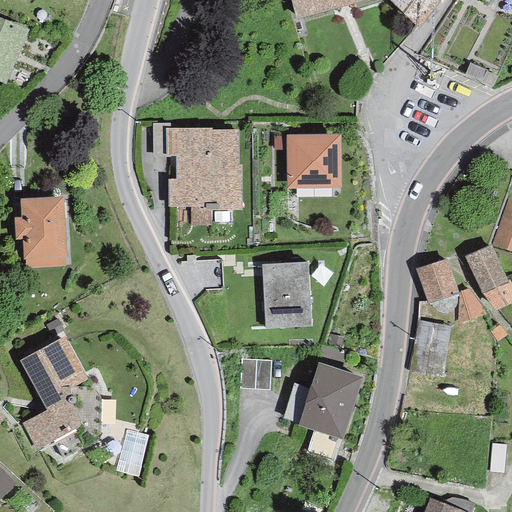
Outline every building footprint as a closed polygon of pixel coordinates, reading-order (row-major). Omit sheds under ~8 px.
[(291,0),(296,19),(368,0),(291,0)] [(388,0),(419,28),(440,0),(388,0)] [(28,30),(0,18),(0,82),(6,85),(28,30)] [(169,158),(169,156),(166,156),(165,129),(170,129),(169,123),(152,123),(152,158),(169,158)] [(170,129),(165,129),(166,156),(169,156),(175,156),(176,179),(167,179),(167,207),(190,207),(205,207),(205,211),(210,210),(241,210),(241,166),(238,166),(238,131),(211,132),(211,129),(170,129)] [(340,135),(286,135),(286,137),(286,150),(286,188),(340,188),(340,135)] [(286,150),(286,137),(273,137),(273,150),(286,150)] [(63,197),(19,199),(20,217),(13,217),(15,240),(22,240),(23,260),(25,260),(25,269),(64,267),(64,258),(66,258),(63,197)] [(511,199),(508,198),(491,245),(511,252),(511,199)] [(210,226),(210,210),(205,211),(205,207),(190,207),(190,227),(210,226)] [(507,281),(490,245),(464,257),(481,294),(507,282),(507,281)] [(445,258),(414,269),(427,305),(429,304),(430,305),(431,305),(433,308),(436,310),(439,313),(442,313),(446,313),(451,311),(454,308),(456,305),(457,301),(457,297),(459,296),(457,292),(445,258)] [(307,263),(262,265),(264,329),(310,327),(307,263)] [(511,285),(509,280),(507,281),(507,282),(481,294),(495,311),(511,302),(511,285)] [(468,289),(457,292),(459,296),(458,324),(486,316),(468,289)] [(450,327),(418,320),(408,373),(441,378),(450,327)] [(64,337),(19,361),(45,410),(21,423),(36,450),(82,426),(63,392),(87,379),(64,337)] [(271,360),(240,359),(239,389),(270,390),(271,360)] [(361,378),(317,363),(309,389),(298,423),(297,425),(341,440),(361,378)] [(298,423),(309,389),(293,384),(282,418),(298,423)] [(506,444),(491,443),(489,472),(504,474),(506,444)] [(0,468),(0,497),(15,483),(0,468)] [(463,511),(441,503),(428,498),(422,511),(463,511)] [(450,498),(441,503),(463,511),(470,511),(474,504),(464,500),(450,498)]
